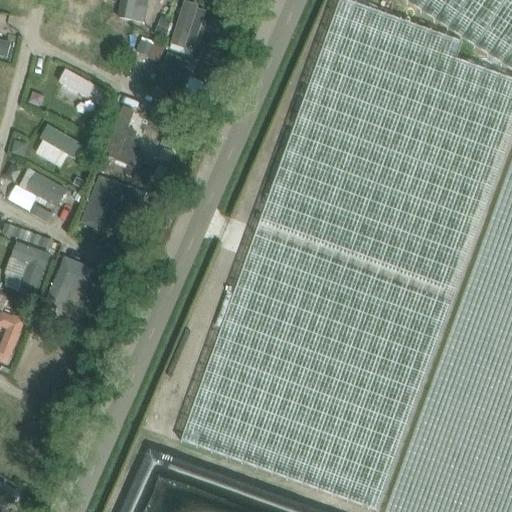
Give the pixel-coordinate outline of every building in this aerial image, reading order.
[(153,27),(154,0),(128,0),(127,25),(153,27)] [(340,0),(180,442),(374,511),(378,511),(511,140),(511,81),(456,61),(455,60),(461,43),(340,0)] [(223,0),(221,0),(218,13),(245,20),(248,6),(223,0)] [(511,0),(398,0),(458,38),(511,73),(511,0)] [(189,5),(177,51),(201,57),(212,11),(189,5)] [(72,40),(81,18),(65,11),(55,33),(72,40)] [(0,58),(16,59),(17,40),(0,38),(0,58)] [(224,70),(228,57),(211,52),(208,65),(224,70)] [(194,99),(203,64),(170,55),(161,91),(194,99)] [(72,73),(64,88),(112,111),(119,97),(72,73)] [(135,144),(143,114),(129,111),(121,140),(135,144)] [(54,130),(40,160),(75,176),(88,147),(54,130)] [(25,196),(63,213),(73,191),(34,174),(25,196)] [(95,226),(119,228),(122,185),(98,183),(95,226)] [(41,304),(57,258),(24,246),(7,292),(41,304)] [(81,321),(100,273),(74,263),(55,311),(81,321)] [(2,314),(0,319),(0,328),(7,331),(1,348),(0,347),(0,362),(8,366),(26,321),(13,316),(13,318),(2,314)] [(60,380),(61,366),(78,367),(80,336),(37,334),(35,379),(60,380)] [(0,456),(22,467),(37,434),(13,423),(0,449),(0,456)] [(0,511),(15,511),(25,498),(0,482),(0,511)]
